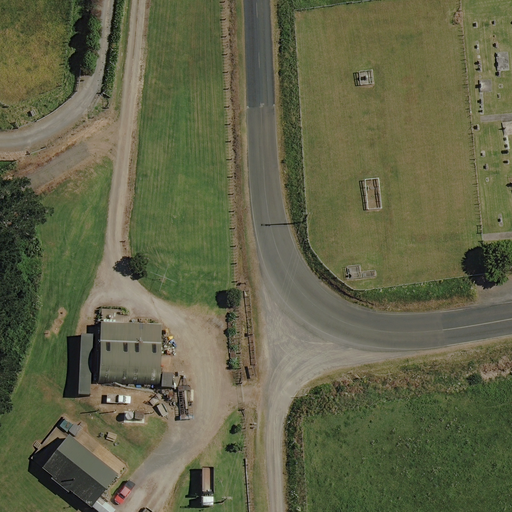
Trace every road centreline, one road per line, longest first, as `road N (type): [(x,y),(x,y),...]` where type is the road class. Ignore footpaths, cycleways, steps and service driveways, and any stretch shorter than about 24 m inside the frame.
road 1 (unclassified): [(257,0),(262,169),(278,256),(292,279),(337,320),(363,328),(404,333),(511,319)]
road 2 (unknown): [(299,287),(278,322),(286,511)]
